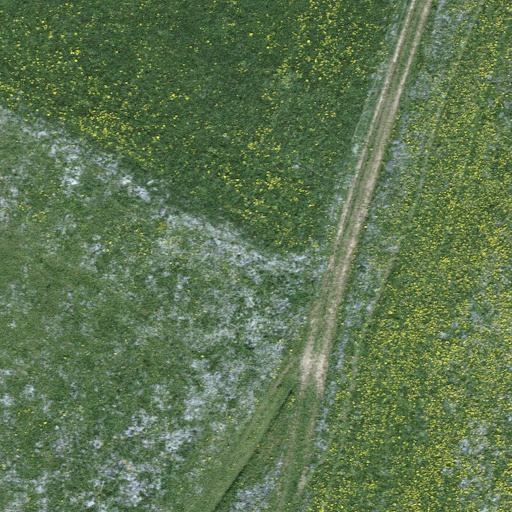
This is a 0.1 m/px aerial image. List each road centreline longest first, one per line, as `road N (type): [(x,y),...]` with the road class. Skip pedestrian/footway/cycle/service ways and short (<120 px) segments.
road 1 (track): [(280,511),(358,187),(421,0)]
road 2 (track): [(204,511),(316,344)]
